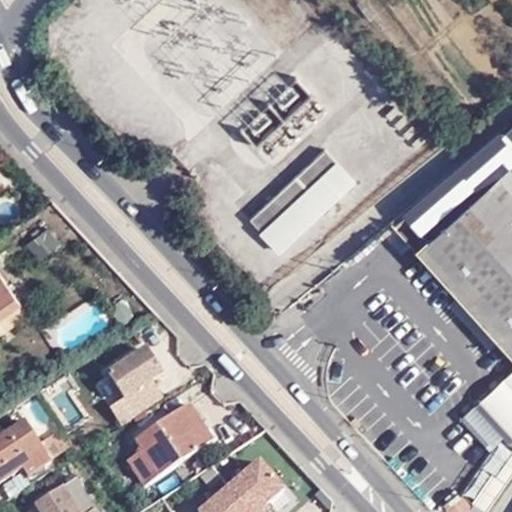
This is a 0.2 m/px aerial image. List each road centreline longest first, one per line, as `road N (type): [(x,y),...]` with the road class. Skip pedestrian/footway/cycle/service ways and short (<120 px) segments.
road 1 (secondary): [(401,511),(348,437),(24,97),(0,48)]
road 2 (secondary): [(0,110),(373,511)]
